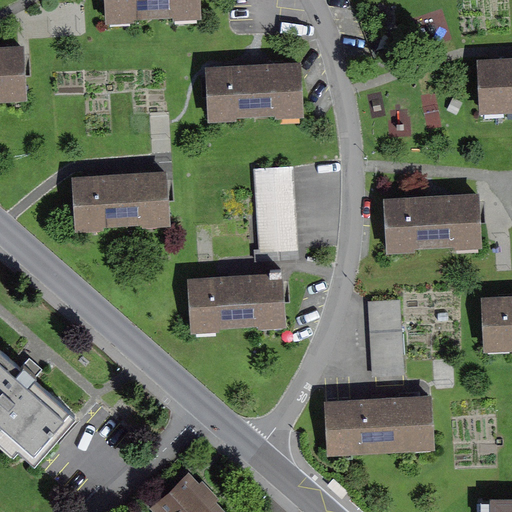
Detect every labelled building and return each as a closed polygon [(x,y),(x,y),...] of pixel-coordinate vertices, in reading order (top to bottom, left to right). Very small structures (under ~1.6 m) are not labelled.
[(200,0),(107,0),(108,25),(201,22),(200,0)] [(24,53),(0,53),(0,104),(26,103),(24,53)] [(511,63),(480,65),(483,118),(511,116),(511,63)] [(301,66),(209,70),(211,123),(303,119),(301,66)] [(296,167),(254,170),(259,257),(301,254),(296,167)] [(165,171),(74,176),(77,230),(168,224),(165,171)] [(480,193),(384,199),(388,254),(484,248),(480,193)] [(282,273),(188,279),(192,334),(285,328),(282,273)] [(511,294),(482,296),(485,350),(511,348),(511,294)] [(400,301),(368,303),(372,386),(404,385),(400,301)] [(69,415),(0,357),(0,427),(35,456),(69,415)] [(432,395),(326,401),(329,453),(435,447),(432,395)] [(226,511),(190,472),(151,507),(154,511),(226,511)] [(511,511),(511,500),(495,501),(494,511),(511,511)]
